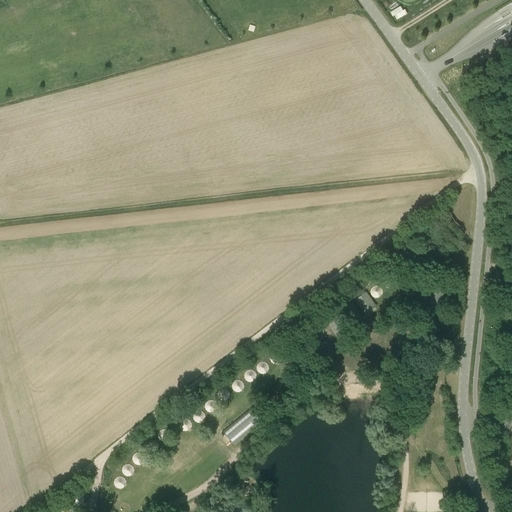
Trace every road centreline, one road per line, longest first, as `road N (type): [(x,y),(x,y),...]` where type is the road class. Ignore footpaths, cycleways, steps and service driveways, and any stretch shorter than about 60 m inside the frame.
road 1 (track): [(32,511),(478,165)]
road 2 (unclassified): [(481,511),(461,420),(478,165),(363,0)]
